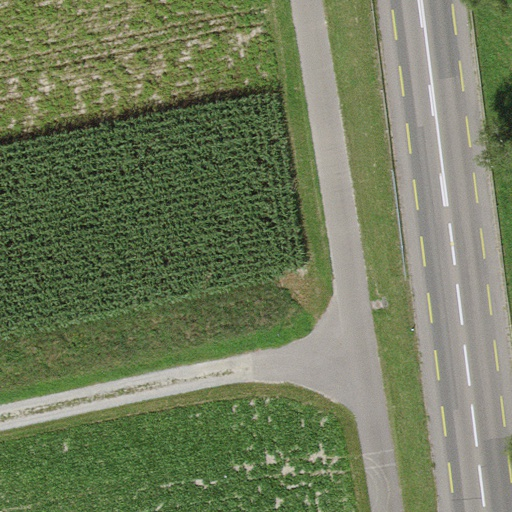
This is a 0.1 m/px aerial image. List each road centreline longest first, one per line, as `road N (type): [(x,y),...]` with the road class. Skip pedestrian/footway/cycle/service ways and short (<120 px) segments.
road 1 (track): [(310,0),(393,511)]
road 2 (primary): [(485,511),(423,0)]
road 3 (track): [(0,422),(364,352)]
